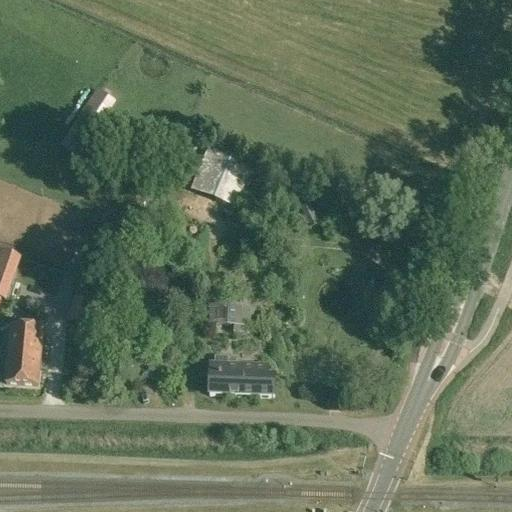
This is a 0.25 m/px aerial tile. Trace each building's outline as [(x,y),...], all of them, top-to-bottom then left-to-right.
[(61,146),(79,158),(115,104),(96,91),(61,146)] [(158,207),(194,223),(204,198),(240,212),(257,167),(187,136),(158,207)] [(319,226),(310,207),(300,212),(309,231),(319,226)] [(104,227),(95,248),(118,258),(127,237),(104,227)] [(0,300),(5,302),(20,258),(0,251),(0,300)] [(96,301),(77,296),(69,324),(88,330),(96,301)] [(212,327),(233,327),(245,328),(246,307),(212,306),(212,327)] [(6,385),(38,388),(43,329),(11,327),(6,385)] [(214,357),(214,368),(211,367),(210,396),(272,399),(273,380),(266,379),(266,366),(228,364),(228,358),(214,357)]
